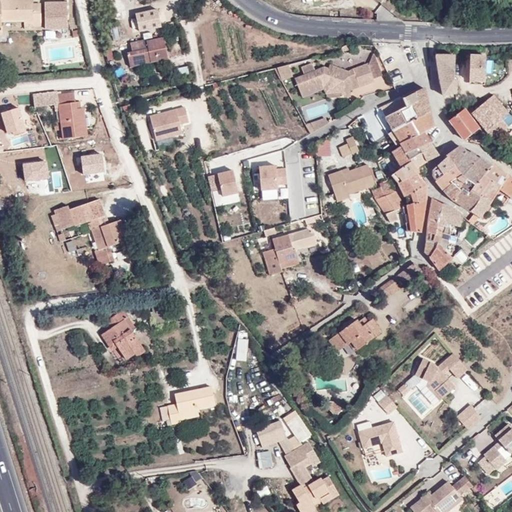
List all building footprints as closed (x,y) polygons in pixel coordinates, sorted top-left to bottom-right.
[(0,0),(0,36),(2,37),(1,22),(24,22),(24,26),(41,26),(41,14),(37,14),(36,4),(33,3),(33,0),(0,0)] [(46,32),(70,32),(70,3),(46,3),(46,32)] [(158,9),(136,14),(140,31),(161,27),(158,9)] [(120,39),(117,25),(110,26),(113,41),(120,39)] [(129,61),(150,57),(150,62),(168,59),(163,38),(146,41),(146,39),(130,42),(132,52),(127,53),(129,61)] [(485,85),(486,56),(471,54),(469,85),(485,85)] [(458,95),(455,55),(436,55),(439,74),(443,96),(458,95)] [(130,66),(150,62),(150,57),(129,61),(130,66)] [(350,90),(373,81),(368,64),(346,72),(330,65),(328,70),(325,68),(314,72),(305,75),(296,78),(303,98),(324,90),(327,98),(350,97),(350,90)] [(290,77),(287,66),(276,69),(281,80),(290,77)] [(311,66),(303,69),(305,75),(314,72),(311,66)] [(393,130),(430,111),(427,100),(424,88),(402,98),(406,106),(384,117),(393,130)] [(73,93),(57,94),(57,92),(33,95),(35,107),(55,105),(55,110),(59,110),(63,139),(87,136),(84,108),(81,109),(71,110),(70,103),(75,102),(73,93)] [(477,108),(471,113),(489,135),(492,139),(501,132),(511,122),(511,117),(493,95),(477,108)] [(81,109),(81,102),(75,102),(70,103),(71,110),(81,109)] [(185,107),(150,116),(156,140),(182,134),(180,124),(188,122),(185,107)] [(473,119),(465,109),(449,120),(457,130),(464,140),(475,131),(479,129),(473,119)] [(422,132),(433,127),(432,119),(430,111),(393,130),(401,142),(422,132)] [(21,113),(1,121),(9,142),(29,134),(21,113)] [(328,123),(325,117),(305,124),(311,134),(328,123)] [(399,144),(401,142),(393,130),(388,134),(396,145),(399,144)] [(429,143),(422,132),(401,142),(399,144),(401,146),(393,151),(403,167),(411,161),(406,153),(418,147),(429,143)] [(358,150),(353,136),(346,139),(351,153),(358,150)] [(321,141),(322,157),(330,156),(329,141),(321,141)] [(426,161),(437,155),(429,143),(418,147),(426,161)] [(464,161),(460,157),(466,152),(460,146),(447,156),(448,157),(455,167),(464,161)] [(424,162),(426,161),(418,147),(406,153),(411,161),(416,168),(421,164),(424,162)] [(475,188),(480,183),(484,178),(493,167),(480,158),(478,160),(466,152),(460,157),(464,161),(455,167),(462,175),(467,182),(475,188)] [(104,155),(82,156),(84,181),(106,180),(104,155)] [(433,176),(437,181),(455,167),(448,157),(432,170),(433,176)] [(414,169),(416,168),(411,161),(403,167),(393,174),(398,183),(417,173),(414,169)] [(424,174),(426,170),(421,164),(416,168),(414,169),(417,173),(420,178),(424,174)] [(288,184),(287,168),(277,169),(277,165),(260,167),(262,191),(279,189),(278,184),(288,184)] [(328,174),(336,198),(349,194),(375,185),(368,165),(349,171),(342,174),(341,170),(328,174)] [(444,190),(462,175),(455,167),(437,181),(444,190)] [(484,178),(500,187),(508,177),(493,167),(484,178)] [(48,168),(24,170),(25,183),(49,182),(48,168)] [(233,171),(208,177),(211,191),(221,189),(223,196),(238,193),(233,171)] [(427,192),(427,188),(423,183),(420,178),(417,173),(398,183),(405,197),(414,192),(427,192)] [(454,200),(467,182),(462,175),(444,190),(447,194),(454,200)] [(511,198),(511,196),(511,179),(508,177),(500,187),(499,189),(511,198)] [(481,197),(490,202),(499,189),(500,187),(484,178),(480,183),(475,188),(471,192),(481,197)] [(471,192),(475,188),(467,182),(454,200),(457,202),(471,212),(481,197),(471,192)] [(383,193),(393,188),(390,183),(380,187),(383,193)] [(287,186),(279,186),(280,197),(288,197),(287,186)] [(380,187),(373,191),(375,196),(383,193),(380,187)] [(395,210),(403,207),(405,206),(396,192),(384,196),(376,199),(386,214),(395,210)] [(504,206),(509,199),(504,195),(500,202),(504,206)] [(479,217),(490,202),(481,197),(471,212),(475,214),(479,217)] [(438,219),(442,211),(442,204),(431,198),(426,240),(437,244),(438,238),(440,233),(443,222),(438,219)] [(105,216),(99,199),(69,210),(68,208),(53,212),(54,216),(50,217),(53,226),(58,225),(60,231),(74,225),(75,226),(105,216)] [(421,233),(425,202),(407,205),(412,232),(421,233)] [(449,224),(453,207),(442,204),(442,211),(438,219),(443,222),(440,233),(450,235),(449,224)] [(403,207),(408,232),(412,232),(407,205),(405,206),(403,207)] [(462,218),(463,215),(453,207),(449,224),(460,227),(461,225),(462,218)] [(390,223),(397,220),(395,210),(386,214),(390,223)] [(470,223),(474,225),(479,217),(475,214),(469,222),(470,223)] [(467,228),(470,223),(469,222),(462,218),(461,225),(467,228)] [(120,220),(92,230),(98,246),(99,250),(117,244),(123,241),(127,240),(122,226),(120,220)] [(132,238),(127,224),(122,226),(127,240),(132,238)] [(449,224),(450,235),(458,237),(460,227),(449,224)] [(276,233),(274,228),(264,231),(265,236),(276,233)] [(270,275),(282,272),(281,268),(280,264),(298,259),(295,249),(316,243),(313,232),(310,230),(307,229),(272,239),(275,249),(264,252),(270,275)] [(429,258),(431,261),(439,270),(452,258),(446,251),(448,240),(438,238),(437,244),(435,248),(429,258)] [(426,240),(424,252),(429,258),(435,248),(437,244),(426,240)] [(455,255),(464,264),(470,258),(462,249),(459,252),(455,255)] [(281,268),(299,264),(298,259),(280,264),(281,268)] [(405,284),(421,272),(414,263),(398,275),(405,284)] [(395,283),(392,279),(381,288),(383,291),(395,283)] [(400,288),(395,283),(383,291),(388,297),(400,288)] [(126,331),(120,322),(128,316),(123,308),(121,310),(117,304),(104,313),(108,319),(106,320),(111,328),(101,334),(112,350),(117,347),(126,359),(135,353),(137,356),(145,351),(130,328),(126,331)] [(150,312),(151,318),(149,318),(149,323),(152,323),(168,320),(166,309),(150,312)] [(130,328),(134,326),(128,316),(120,322),(126,331),(130,328)] [(359,322),(357,319),(334,336),(343,347),(352,341),(358,350),(382,332),(372,318),(368,322),(362,326),(359,322)] [(368,322),(365,318),(359,322),(362,326),(368,322)] [(325,339),(320,331),(310,338),(316,347),(325,339)] [(329,340),(337,352),(343,347),(334,336),(329,340)] [(237,340),(236,361),(247,362),(248,341),(237,340)] [(458,380),(468,370),(454,354),(436,369),(434,367),(434,366),(422,360),(415,376),(429,383),(427,387),(440,402),(455,388),(444,375),(449,370),(458,380)] [(409,392),(404,386),(397,391),(402,397),(409,392)] [(181,420),(180,416),(199,412),(198,409),(216,405),(212,387),(175,395),(177,404),(159,407),(162,421),(166,420),(168,426),(181,423),(181,420)] [(333,415),(346,406),(345,402),(329,401),(325,396),(322,399),(333,415)] [(379,404),(389,415),(396,408),(386,397),(379,404)] [(480,416),(471,405),(457,417),(466,428),(480,416)] [(304,467),(310,464),(318,459),(308,441),(314,437),(296,411),(283,418),(294,436),(289,439),(280,420),(256,429),(262,448),(278,442),(286,456),(284,457),(301,486),(292,491),(300,503),(296,505),(300,511),(317,511),(314,505),(312,501),(319,497),(320,500),(322,504),(332,498),(330,494),(337,490),(329,477),(323,481),(322,479),(314,484),(304,467)] [(386,457),(402,452),(394,424),(359,434),(363,450),(383,444),(386,457)] [(500,442),(485,455),(486,457),(492,465),(496,469),(506,461),(500,453),(505,449),(509,453),(511,450),(511,428),(508,424),(495,436),(500,442)] [(273,467),(271,452),(258,453),(260,469),(273,467)] [(481,461),(487,469),(492,465),(486,457),(481,461)] [(460,495),(471,485),(465,478),(453,487),(449,482),(432,496),(430,493),(411,509),(413,511),(435,511),(436,511),(446,511),(463,499),(460,495)]
